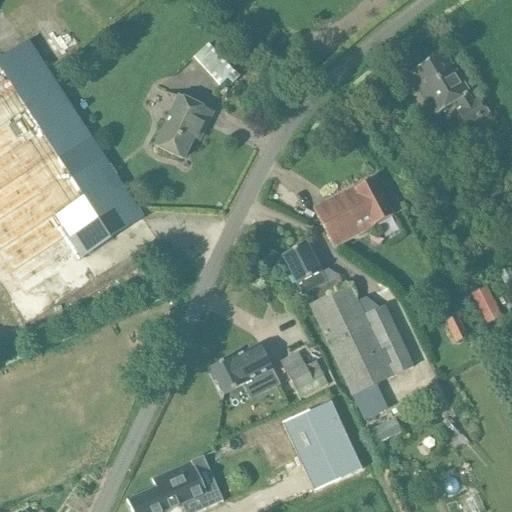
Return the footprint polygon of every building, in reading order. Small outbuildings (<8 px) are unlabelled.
[(29,43),(0,61),(0,294),(4,292),(26,327),(98,280),(85,259),(145,220),(29,43)] [(190,60),(213,84),(230,67),(207,44),(190,60)] [(437,116),(457,104),(462,111),(458,113),(457,117),(463,128),(468,129),(490,115),(480,99),(474,102),(470,95),(469,96),(443,54),(412,74),(437,116)] [(156,148),(183,161),(196,135),(201,137),(212,114),(180,98),(156,148)] [(494,141),(501,153),(511,146),(505,134),(494,141)] [(398,146),(409,163),(423,154),(412,137),(398,146)] [(373,180),(354,191),(354,190),(313,211),(333,249),(393,218),(373,180)] [(306,245),(282,258),(302,297),(314,291),(320,302),(344,291),(337,278),(327,272),(321,275),(306,245)] [(365,317),(351,287),(344,291),(320,302),(308,307),(351,399),(414,369),(385,307),(365,317)] [(485,326),(501,318),(486,289),(471,296),(485,326)] [(445,324),(456,344),(468,339),(458,318),(445,324)] [(231,359),(210,369),(224,397),(245,387),(244,385),(272,371),(260,346),(232,360),(231,359)] [(281,363),(300,401),(328,386),(316,363),(306,368),(298,354),(281,363)] [(360,464),(333,406),(306,419),(334,476),(360,464)] [(363,420),(373,444),(398,432),(387,409),(363,420)] [(127,501),(126,501),(130,511),(165,511),(169,510),(170,511),(178,508),(178,507),(180,506),(206,494),(201,483),(197,475),(208,470),(203,458),(190,463),(191,464),(153,481),(153,479),(151,480),(156,490),(128,502),(127,501)]
